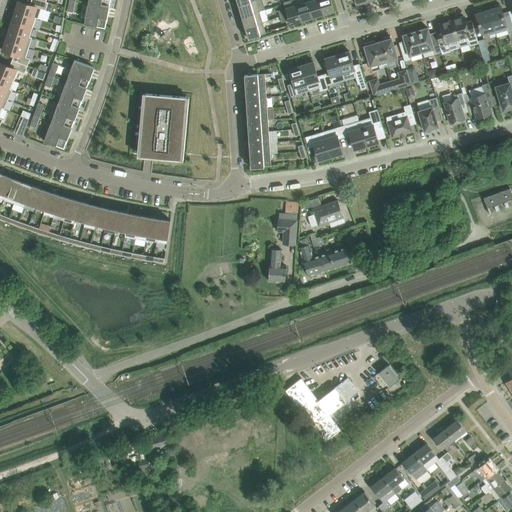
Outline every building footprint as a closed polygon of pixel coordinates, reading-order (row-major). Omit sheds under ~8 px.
[(18,1),(15,11),(33,17),(36,18),(38,18),(41,9),(46,10),(48,2),(46,2),(38,0),(31,0),(30,5),(18,1)] [(241,16),(241,17),(265,9),(262,0),(256,0),(238,6),(239,6),(242,16),(241,16)] [(290,25),(301,21),(295,0),(291,0),(283,2),(290,25)] [(312,18),(306,0),(295,0),(301,21),(312,18)] [(306,0),(312,18),(323,15),(318,0),(306,0)] [(331,0),(318,0),(323,15),(335,12),(331,0)] [(88,3),(86,14),(107,17),(109,8),(110,8),(109,8),(109,7),(88,3)] [(494,8),(488,10),(495,33),(503,31),(502,28),(506,27),(508,33),(511,32),(511,22),(509,14),(504,16),(501,6),(500,6),(500,4),(494,6),(494,8)] [(244,27),(262,22),(259,11),(265,10),(265,9),(241,17),(242,17),(245,27),(244,27)] [(495,33),(488,10),(482,11),(482,9),(476,11),(476,13),(482,34),(486,32),(487,36),(495,33)] [(15,11),(12,21),(30,27),(33,27),(36,18),(33,17),(15,11)] [(86,14),(84,25),(105,28),(106,24),(107,17),(86,14)] [(55,15),(53,21),(60,23),(62,17),(55,15)] [(464,17),(452,20),(458,40),(460,47),(469,44),(470,46),(478,44),(478,41),(472,21),(466,23),(464,17)] [(443,37),(438,39),(437,39),(438,42),(441,52),(442,54),(451,52),(450,50),(460,47),(458,40),(452,20),(439,24),(443,37)] [(10,26),(9,31),(27,36),(30,37),(33,27),(30,27),(12,21),(10,26)] [(266,33),(262,22),(244,27),(244,28),(245,27),(248,38),(247,38),(248,39),(266,33)] [(428,28),(415,31),(422,52),(427,51),(428,52),(432,50),(433,49),(436,53),(441,52),(438,42),(437,39),(438,39),(436,34),(437,34),(436,32),(430,34),(428,28)] [(9,31),(6,40),(24,46),(28,48),(32,38),(30,37),(27,36),(9,31)] [(422,52),(415,31),(403,35),(405,41),(399,43),(405,62),(411,60),(410,56),(422,52)] [(384,41),(380,42),(386,61),(397,58),(392,38),(390,36),(383,38),(384,41)] [(6,40),(2,50),(14,54),(12,60),(27,66),(30,58),(26,57),(28,48),(24,46),(6,40)] [(386,61),(380,42),(375,44),(374,41),(364,44),(365,46),(365,47),(371,69),(372,71),(380,69),(379,64),(386,61)] [(487,50),(481,52),(484,63),(488,62),(491,61),(487,50)] [(349,51),(337,55),(345,81),(356,77),(358,85),(359,84),(361,90),(367,89),(363,75),(359,64),(353,65),(349,51)] [(329,73),(323,74),(327,86),(345,81),(337,55),(325,58),(329,73)] [(0,62),(0,73),(12,79),(14,80),(18,70),(24,73),(27,66),(12,60),(10,66),(0,62)] [(74,60),(71,71),(90,78),(93,69),(94,70),(95,69),(94,69),(94,68),(74,60)] [(313,62),(301,66),(309,91),(319,88),(320,92),(328,90),(327,86),(323,74),(317,76),(313,62)] [(482,64),(485,72),(490,71),(488,62),(484,63),(482,64)] [(309,91),(301,66),(289,69),(293,83),(287,85),(291,97),(309,91)] [(38,70),(35,77),(43,80),(45,73),(38,70)] [(400,78),(396,80),(398,89),(405,87),(412,85),(407,70),(398,72),(400,78)] [(71,71),(67,81),(87,88),(88,84),(90,78),(71,71)] [(0,73),(0,84),(8,88),(10,89),(14,80),(12,79),(0,73)] [(244,87),(265,86),(265,74),(245,75),(246,87),(244,87)] [(509,82),(496,86),(503,111),(511,108),(511,75),(507,77),(509,82)] [(434,90),(444,87),(441,77),(431,80),(434,90)] [(369,81),(371,89),(373,96),(398,89),(396,80),(378,85),(376,79),(369,81)] [(67,81),(63,91),(83,98),(86,89),(87,90),(86,89),(87,88),(67,81)] [(484,93),(471,97),(477,118),(491,114),(487,98),(492,96),(488,83),(481,85),(482,86),(484,93)] [(0,84),(0,96),(4,98),(7,99),(11,90),(10,89),(8,88),(0,84)] [(452,100),(444,102),(450,124),(452,123),(453,125),(459,123),(458,121),(465,119),(460,104),(466,102),(460,84),(454,87),(456,94),(450,96),(452,100)] [(412,85),(405,87),(408,97),(415,95),(412,85)] [(266,97),(265,86),(244,87),(244,88),(246,88),(247,98),(245,98),(245,99),(266,97)] [(145,90),(140,154),(186,158),(192,94),(145,90)] [(63,91),(59,101),(79,108),(81,104),(80,104),(83,98),(63,91)] [(333,105),(340,103),(338,96),(331,98),(333,105)] [(267,108),(266,97),(245,99),(247,99),(248,109),(246,110),(267,108)] [(431,107),(418,111),(424,131),(426,131),(427,132),(428,133),(431,132),(432,130),(432,129),(439,127),(434,111),(440,109),(436,98),(429,100),(431,107)] [(59,101),(55,111),(75,118),(78,109),(79,110),(80,110),(79,109),(79,108),(59,101)] [(395,119),(394,115),(386,118),(392,138),(399,136),(399,137),(406,134),(412,132),(410,125),(416,124),(410,104),(403,106),(405,112),(406,116),(395,119)] [(268,120),(267,108),(246,110),(248,110),(248,121),(247,121),(268,120)] [(370,118),(359,121),(367,147),(379,143),(374,129),(382,126),(377,109),(369,112),(370,118)] [(55,111),(52,121),(72,128),(73,124),(75,118),(55,111)] [(23,117),(20,125),(26,128),(29,120),(23,117)] [(269,131),(268,120),(247,121),(247,122),(248,122),(249,132),(247,132),(247,133),(269,131)] [(52,121),(48,131),(67,138),(71,130),(72,130),(71,129),(72,128),(52,121)] [(359,121),(341,126),(344,138),(350,136),(354,150),(367,147),(359,121)] [(341,126),(323,132),(331,157),(343,154),(339,140),(344,138),(341,126)] [(48,131),(44,142),(64,149),(66,144),(65,144),(67,138),(48,131)] [(269,143),(269,131),(247,133),(249,133),(250,143),(248,144),(269,143)] [(331,157),(323,132),(305,137),(308,149),(314,147),(319,161),(331,157)] [(270,154),(269,143),(248,144),(250,144),(251,155),(249,155),(270,154)] [(271,165),(270,154),(249,155),(249,156),(251,156),(252,166),(250,166),(250,167),(271,166),(271,165)] [(4,174),(0,182),(0,198),(4,200),(13,178),(12,179),(4,175),(4,174)] [(13,178),(4,200),(14,204),(23,181),(22,181),(22,182),(13,179),(13,178)] [(23,181),(14,204),(24,208),(32,185),(31,186),(22,182),(23,181)] [(32,185),(24,208),(26,203),(35,206),(42,188),(41,188),(41,189),(32,186),(32,185)] [(42,188),(35,206),(45,210),(51,192),(51,193),(42,189),(42,188)] [(484,198),(487,208),(511,199),(511,193),(510,188),(484,198)] [(45,210),(44,215),(53,218),(54,218),(61,195),(60,196),(51,193),(52,192),(51,192),(45,210)] [(61,195),(54,218),(64,221),(71,198),(70,198),(70,199),(61,196),(61,195)] [(71,198),(64,221),(74,224),(75,219),(81,201),(80,201),(80,202),(71,199),(71,198)] [(312,209),(314,214),(308,217),(311,227),(318,225),(318,226),(329,222),(331,228),(345,222),(344,218),(338,200),(312,209)] [(81,201),(75,219),(85,222),(84,227),(90,203),(90,204),(81,202),(81,201)] [(297,213),(298,202),(286,202),(285,212),(297,213)] [(90,203),(84,227),(94,229),(100,206),(100,207),(90,205),(91,203),(90,203)] [(100,206),(94,229),(96,225),(106,227),(110,208),(109,209),(100,207),(100,206)] [(106,227),(105,231),(115,233),(116,229),(120,211),(119,212),(110,210),(110,209),(110,208),(106,227)] [(120,211),(116,229),(126,232),(125,237),(130,213),(129,214),(120,212),(120,211)] [(130,213),(125,237),(135,239),(140,215),(139,216),(130,214),(130,213)] [(140,215),(135,239),(146,241),(150,217),(149,218),(140,216),(140,215)] [(150,217),(146,241),(156,242),(160,218),(159,219),(150,218),(150,217)] [(160,218),(156,242),(167,244),(170,220),(170,221),(160,220),(160,218)] [(284,231),(283,243),(295,244),(297,220),(279,219),(278,231),(284,231)] [(353,237),(346,239),(350,248),(356,246),(353,237)] [(300,248),(306,267),(309,276),(326,271),(324,263),(323,263),(320,255),(313,257),(307,238),(302,240),(303,242),(300,243),(301,247),(300,248)] [(347,247),(320,255),(323,263),(324,263),(326,271),(352,263),(347,247)] [(271,249),(269,271),(269,281),(285,282),(287,266),(281,265),(282,250),(271,249)] [(379,372),(390,386),(400,379),(389,364),(379,372)] [(301,378),(286,390),(325,442),(334,435),(335,436),(338,433),(337,432),(341,429),(335,422),(352,409),(350,398),(359,391),(352,382),(350,384),(348,381),(340,387),(339,385),(318,400),(301,378)] [(458,420),(445,429),(454,440),(466,430),(458,420)] [(245,432),(250,430),(246,422),(241,424),(243,430),(244,430),(245,432)] [(177,456),(184,457),(185,451),(187,451),(189,430),(180,429),(178,450),(177,456)] [(454,440),(445,429),(433,439),(441,449),(454,440)] [(149,438),(152,447),(155,457),(165,454),(166,460),(176,457),(172,446),(174,445),(173,441),(170,431),(149,438)] [(471,437),(465,441),(469,446),(475,442),(471,437)] [(427,444),(414,453),(427,469),(439,460),(427,444)] [(447,452),(442,457),(446,462),(451,457),(447,452)] [(427,469),(414,453),(402,463),(413,477),(416,480),(427,471),(427,469)] [(496,469),(489,459),(474,470),(482,481),(483,480),(496,469)] [(448,465),(441,471),(441,472),(449,482),(456,476),(451,469),(448,465)] [(396,468),(383,477),(395,493),(402,488),(398,483),(404,479),(396,468)] [(496,469),(483,480),(486,484),(482,487),(487,493),(494,487),(504,480),(496,469)] [(449,482),(447,483),(459,499),(461,498),(452,487),(460,481),(456,476),(449,482)] [(389,502),(387,500),(395,493),(383,477),(371,487),(379,498),(383,502),(378,505),(383,511),(384,510),(385,511),(392,511),(393,511),(386,504),(389,502)] [(460,482),(455,486),(463,496),(468,492),(468,491),(473,487),(470,483),(468,485),(463,479),(460,482)] [(511,490),(511,489),(504,480),(494,487),(502,497),(498,500),(499,500),(511,490)] [(435,481),(420,493),(425,499),(440,487),(435,481)] [(511,506),(511,490),(499,500),(507,511),(511,506)] [(415,491),(404,500),(411,509),(422,500),(415,491)] [(365,492),(355,499),(364,511),(365,511),(375,505),(365,492)] [(448,498),(453,504),(456,501),(452,495),(448,498)] [(364,511),(355,499),(345,507),(348,511),(364,511)] [(456,501),(453,504),(459,511),(461,511),(464,510),(463,509),(456,501)] [(430,507),(426,503),(420,507),(423,511),(425,511),(430,507)]
